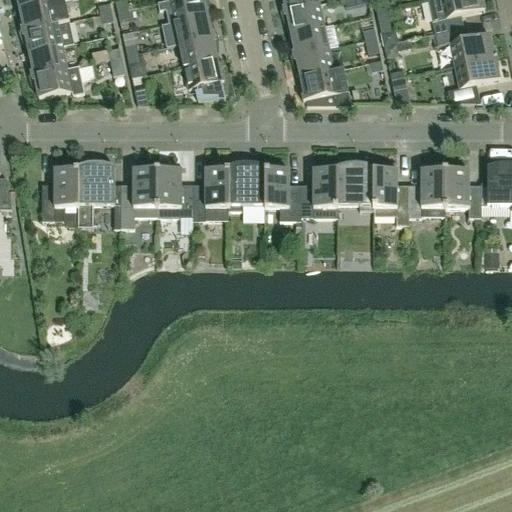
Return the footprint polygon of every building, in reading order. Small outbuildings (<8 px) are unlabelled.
[(63,0),(14,0),(16,3),(18,3),(20,13),(64,4),(63,0)] [(207,20),(205,9),(207,9),(206,0),(191,0),(170,4),(158,7),(159,15),(171,12),(174,27),(207,20)] [(319,8),(317,0),(282,0),(284,4),(282,4),(282,16),(319,8)] [(346,12),(369,7),(367,0),(358,0),(356,1),(344,3),(346,12)] [(457,21),(484,15),(481,0),(442,0),(440,0),(428,3),(435,38),(460,33),(457,21)] [(69,26),(64,4),(20,13),(22,24),(20,24),(20,36),(57,28),(69,26)] [(116,7),(117,16),(129,13),(127,4),(116,7)] [(99,10),(100,19),(112,17),(110,8),(99,10)] [(319,8),(282,16),(282,17),(287,28),(289,27),(291,38),(324,31),(319,8)] [(131,22),(129,13),(117,16),(119,24),(131,22)] [(114,26),(112,17),(100,19),(102,28),(114,26)] [(216,40),(212,30),(210,30),(207,20),(174,27),(179,49),(216,40)] [(74,48),(69,26),(57,28),(20,36),(20,37),(25,48),(27,47),(29,58),(62,51),(62,50),(74,48)] [(329,53),(324,31),(291,38),(293,48),(291,49),(291,61),(329,53)] [(381,36),(384,48),(398,46),(395,33),(381,36)] [(494,61),(490,39),(463,45),(460,33),(435,38),(438,50),(451,48),(455,70),(497,61),(494,61)] [(363,36),(365,45),(377,43),(375,34),(363,36)] [(217,64),(215,54),(217,53),(216,41),(216,40),(179,49),(184,71),(217,64)] [(379,56),(377,43),(365,45),(368,58),(379,56)] [(384,49),(386,61),(399,58),(397,47),(384,49)] [(126,55),(127,59),(138,57),(136,48),(125,50),(126,55)] [(67,73),(62,51),(29,58),(32,68),(30,69),(30,81),(67,73)] [(108,55),(110,64),(121,61),(119,52),(108,55)] [(329,53),(291,61),(292,61),(296,72),(298,72),(301,82),(334,75),(329,53)] [(138,57),(127,59),(129,69),(140,66),(138,57)] [(125,78),(121,61),(110,64),(114,81),(125,78)] [(476,108),(472,90),(499,85),(495,62),(497,62),(497,61),(455,70),(460,93),(447,95),(450,108),(476,108)] [(224,80),(221,74),(219,75),(217,64),(184,71),(189,94),(197,93),(197,96),(195,96),(197,107),(218,108),(218,104),(225,105),(221,87),(224,87),(224,80)] [(383,74),(381,65),(370,67),(372,76),(383,74)] [(85,97),(79,70),(67,73),(30,81),(35,92),(37,92),(39,103),(72,96),(73,100),(85,97)] [(343,73),(334,75),(301,82),(303,93),(301,93),(301,99),(303,105),(303,106),(306,105),(307,111),(352,111),(343,73)] [(170,99),(187,95),(182,75),(166,79),(170,99)] [(407,82),(392,85),(395,97),(409,94),(407,82)] [(150,110),(146,92),(134,95),(138,110),(150,110)] [(90,168),(85,169),(78,171),(78,174),(79,211),(78,213),(78,215),(78,230),(85,230),(97,227),(94,215),(94,210),(121,210),(121,234),(134,234),(134,222),(157,222),(157,211),(157,174),(133,174),(133,190),(115,190),(115,171),(110,169),(107,168),(102,168),(96,167),(93,167),(90,168)] [(265,210),(265,175),(266,175),(266,171),(259,169),(255,168),(252,168),(246,168),(243,168),(238,169),(234,169),(229,171),(229,174),(229,211),(229,213),(229,216),(243,216),(243,210),(265,210)] [(301,211),(301,222),(338,222),(338,210),(337,210),(337,175),(337,171),(338,171),(338,168),(313,168),(313,197),(301,197),(301,211)] [(373,211),(373,175),(374,175),(374,171),(367,169),(364,168),(360,168),(357,168),(354,168),(348,168),(342,170),(338,171),(337,171),(337,175),(337,210),(338,210),(360,210),(360,216),(374,216),(374,213),(373,213),(373,211)] [(511,168),(509,168),(506,168),(503,168),(499,168),(494,169),(487,171),(487,210),(511,210),(511,216),(511,168)] [(79,211),(78,174),(55,174),(55,190),(42,190),(42,226),(64,226),(64,223),(67,230),(78,230),(78,215),(78,213),(79,211)] [(193,211),(193,190),(181,190),(181,174),(157,174),(157,211),(157,222),(181,222),(193,222),(193,211)] [(229,226),(229,216),(229,213),(229,211),(229,174),(205,174),(205,190),(193,190),(193,211),(193,222),(193,226),(229,226)] [(301,226),(301,222),(301,211),(301,197),(289,197),(289,175),(266,175),(265,175),(265,210),(265,213),(280,213),(280,226),(296,226),(301,226)] [(409,211),(409,190),(397,190),(397,175),(374,175),(373,175),(373,211),(373,213),(374,213),(374,216),(374,221),(397,221),(397,226),(409,227),(409,223),(409,211)] [(445,211),(445,175),(421,175),(421,190),(409,190),(409,211),(409,223),(422,223),(422,221),(445,221),(445,213),(445,211)] [(481,223),(481,191),(469,191),(469,175),(445,175),(445,211),(445,213),(469,213),(469,223),(481,223)] [(6,183),(0,182),(0,213),(11,213),(6,183)] [(493,275),(493,255),(481,255),(481,274),(493,275)] [(240,272),(257,272),(257,258),(240,258),(240,272)]
